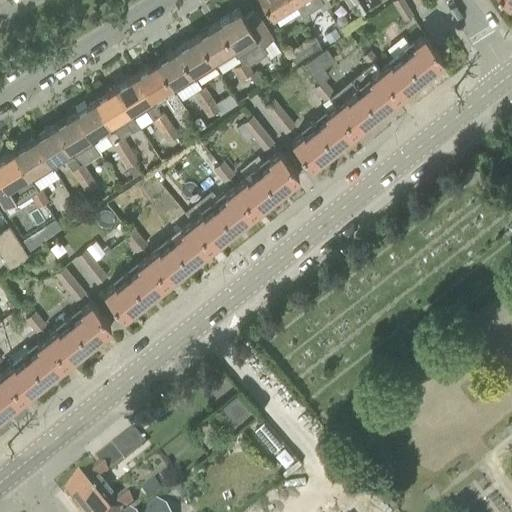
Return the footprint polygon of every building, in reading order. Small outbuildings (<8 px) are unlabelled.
[(292,0),(262,0),(272,14),(293,1),(292,0)] [(292,0),(293,1),(294,0),(298,7),(294,10),(302,23),(310,18),(306,12),(319,4),(316,0),(292,0)] [(316,0),(319,4),(323,10),(332,5),(328,0),(316,0)] [(413,14),(403,0),(393,0),(405,19),(413,14)] [(359,2),(355,4),(362,14),(365,12),(359,2)] [(273,38),(266,26),(255,9),(243,17),(238,8),(217,21),(236,51),(242,61),(242,62),(246,59),(249,63),(267,51),(262,44),(273,38)] [(197,34),(216,64),(236,51),(217,21),(197,34)] [(340,36),(335,28),(324,35),(329,43),(340,36)] [(438,51),(424,33),(409,45),(428,68),(442,56),(442,55),(445,53),(441,49),(438,51)] [(195,77),(216,64),(197,34),(176,47),(195,77)] [(289,50),(295,61),(320,45),(314,35),(289,50)] [(413,80),(428,68),(409,45),(395,57),(413,80)] [(195,77),(176,47),(156,60),(175,90),(176,89),(195,77)] [(319,82),(330,96),(336,104),(357,130),(363,125),(360,122),(369,115),(343,83),(334,89),(324,78),(330,74),(325,66),(335,59),(327,47),(304,63),(319,82)] [(368,63),(358,71),(384,103),(392,96),(395,99),(401,95),(380,68),(373,60),(377,57),(371,49),(362,55),(368,63)] [(395,57),(380,68),(401,95),(407,90),(404,87),(413,80),(395,57)] [(253,71),(249,63),(246,59),(242,62),(242,61),(234,66),(242,78),(250,73),(253,71)] [(136,72),(155,103),(166,96),(175,109),(185,103),(176,89),(175,90),(156,60),(136,72)] [(257,69),(253,71),(250,73),(259,87),(266,82),(257,69)] [(358,71),(343,83),(369,115),(384,103),(358,71)] [(165,110),(163,111),(161,113),(155,103),(136,72),(115,85),(141,125),(153,118),(161,129),(172,122),(165,110)] [(319,82),(314,86),(324,99),(322,101),(323,101),(330,96),(319,82)] [(133,130),(141,125),(115,85),(95,98),(114,128),(125,121),(127,124),(129,123),(133,130)] [(201,104),(213,96),(205,85),(194,92),(201,104)] [(232,92),(217,102),(220,108),(223,112),(238,103),(232,92)] [(265,104),(275,118),(284,110),(279,103),(282,100),(277,94),(265,104)] [(213,96),(201,104),(209,115),(220,108),(213,96)] [(94,141),(94,140),(107,132),(120,155),(132,148),(125,136),(121,138),(114,128),(95,98),(75,111),(94,141)] [(336,104),(329,109),(321,115),(340,139),(349,131),(351,134),(357,130),(336,104)] [(286,131),(295,124),(284,110),(275,118),(286,131)] [(75,111),(54,123),(73,153),(79,163),(72,168),(79,180),(91,173),(85,164),(102,153),(94,140),(94,141),(75,111)] [(253,134),(254,135),(263,127),(253,114),(237,127),(247,139),(253,134)] [(206,125),(199,115),(194,119),(200,128),(206,125)] [(321,115),(307,127),(325,150),(340,139),(321,115)] [(179,133),(172,122),(161,129),(168,141),(179,133)] [(34,136),(53,166),(73,153),(54,123),(34,136)] [(254,135),(265,148),(274,140),(263,127),(254,135)] [(292,139),(310,162),(313,160),(315,163),(320,160),(317,157),(325,150),(307,127),(292,139)] [(14,149),(32,179),(53,166),(34,136),(14,149)] [(132,148),(120,155),(127,166),(139,159),(132,148)] [(31,194),(39,189),(32,179),(14,149),(0,157),(0,201),(3,207),(4,207),(9,214),(19,206),(17,202),(31,194)] [(296,174),(298,172),(279,149),(265,161),(283,184),(291,177),(294,181),(298,177),(296,174)] [(214,167),(219,174),(229,165),(224,159),(214,167)] [(283,184),(265,161),(250,172),(269,195),(283,184)] [(229,165),(219,174),(225,180),(235,172),(229,165)] [(269,195),(250,172),(235,184),(257,210),(262,206),(260,203),(269,195)] [(98,185),(91,173),(79,180),(86,192),(98,185)] [(257,210),(235,184),(221,196),(239,219),(248,212),(250,215),(257,210)] [(42,187),(39,189),(31,194),(38,206),(49,199),(42,187)] [(221,196),(219,198),(212,189),(200,199),(225,231),(239,219),(221,196)] [(186,210),(192,219),(213,245),(218,241),(216,238),(225,231),(200,199),(186,210)] [(213,245),(192,219),(177,231),(195,254),(204,247),(207,250),(213,245)] [(9,224),(0,230),(0,245),(16,235),(9,224)] [(132,244),(142,235),(136,228),(126,236),(132,244)] [(195,254),(177,231),(162,243),(181,266),(195,254)] [(16,235),(0,245),(0,252),(4,258),(23,246),(16,235)] [(148,242),(142,235),(132,244),(138,251),(148,242)] [(181,266),(162,243),(148,254),(169,281),(175,276),(172,273),(181,266)] [(23,246),(4,258),(11,269),(30,257),(23,246)] [(87,268),(96,261),(86,247),(77,254),(87,268)] [(169,281),(148,254),(133,266),(152,289),(161,282),(163,285),(169,281)] [(98,282),(107,275),(96,261),(87,268),(98,282)] [(66,285),(75,278),(64,264),(55,272),(66,285)] [(152,289),(133,266),(118,278),(137,301),(152,289)] [(77,299),(86,291),(75,278),(66,285),(77,299)] [(104,290),(122,313),(125,311),(127,314),(132,311),(129,307),(137,301),(118,278),(104,290)] [(108,325),(110,323),(91,300),(77,311),(95,334),(103,328),(106,331),(110,328),(108,325)] [(26,317),(31,324),(41,316),(36,309),(26,317)] [(77,311),(62,323),(80,346),(95,334),(77,311)] [(41,316),(31,324),(37,331),(47,323),(41,316)] [(62,323),(47,335),(68,361),(74,357),(72,353),(80,346),(62,323)] [(47,335),(33,347),(51,370),(60,363),(62,366),(68,361),(47,335)] [(33,347),(18,358),(36,382),(51,370),(33,347)] [(18,358),(3,370),(24,396),(30,392),(28,388),(36,382),(18,358)] [(24,396),(3,370),(0,372),(0,396),(7,405),(16,398),(19,401),(24,396)] [(236,394),(217,409),(231,426),(250,411),(236,394)] [(283,443),(264,421),(254,429),(273,451),(283,443)] [(98,466),(63,494),(77,511),(82,511),(103,495),(95,484),(144,445),(132,430),(93,460),(98,466)] [(140,490),(148,501),(160,491),(152,481),(140,490)] [(82,511),(123,511),(131,505),(124,496),(112,505),(103,495),(82,511)]
